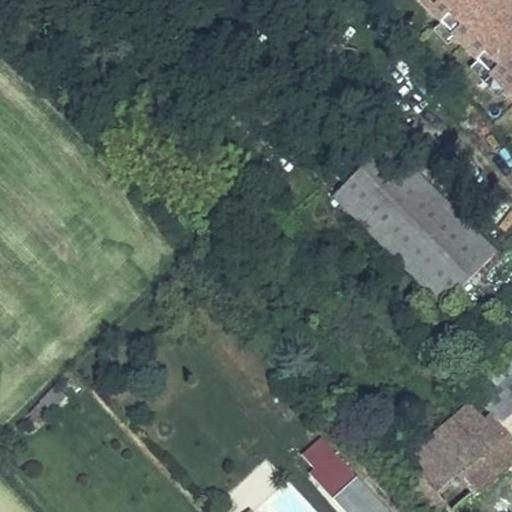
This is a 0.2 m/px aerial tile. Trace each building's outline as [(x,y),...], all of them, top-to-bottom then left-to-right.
[(511,38),(490,60),(511,82),(511,38)] [(496,255),(388,146),(335,199),(443,307),(496,255)] [(511,354),(511,353),(479,380),(491,393),(480,403),(493,417),(511,438),(511,354)] [(451,511),(511,463),(511,438),(493,417),(485,423),(471,406),(407,460),(424,479),(411,491),(428,511),(439,511),(446,506),(451,511)] [(386,511),(334,454),(311,475),(344,511),(386,511)]
